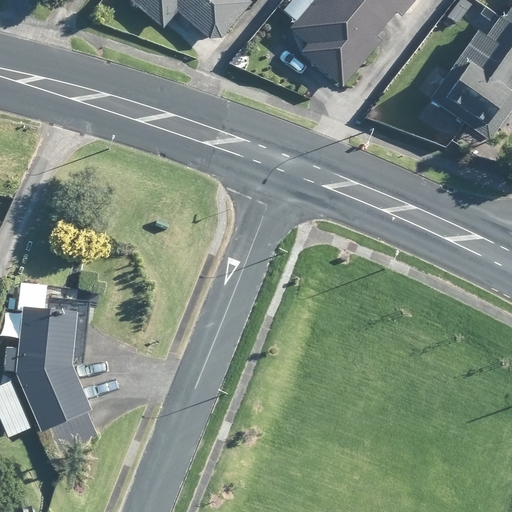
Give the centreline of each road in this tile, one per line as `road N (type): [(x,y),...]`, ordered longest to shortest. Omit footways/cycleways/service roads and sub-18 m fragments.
road 1 (residential): [(146,511),(288,162)]
road 2 (secondary): [(0,72),(288,162)]
road 3 (secondary): [(288,162),(511,262)]
